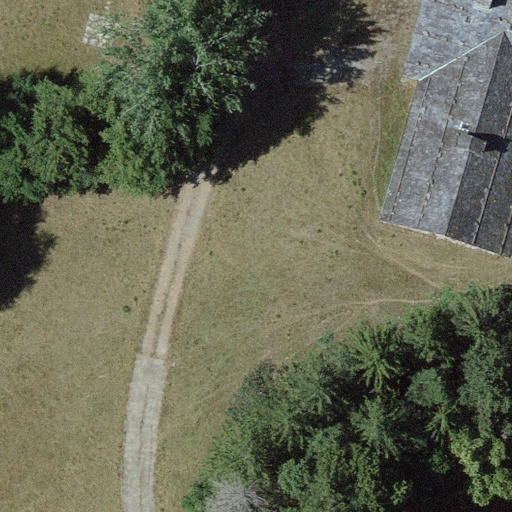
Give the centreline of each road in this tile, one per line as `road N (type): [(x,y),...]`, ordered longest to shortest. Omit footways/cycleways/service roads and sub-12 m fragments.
road 1 (track): [(253,0),(152,354)]
road 2 (track): [(387,0),(376,40),(342,66),(228,84)]
